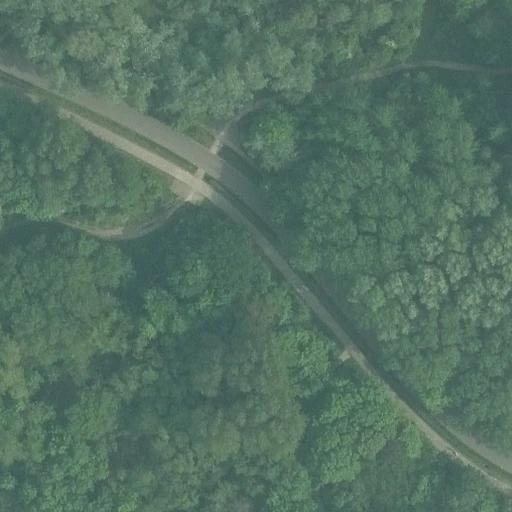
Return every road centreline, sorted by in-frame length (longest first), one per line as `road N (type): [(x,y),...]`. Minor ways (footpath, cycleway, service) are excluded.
road 1 (unclassified): [(0,58),(188,150),(256,201),(433,401),(511,463)]
road 2 (unknown): [(424,0),(424,34),(406,64),(243,106),(195,182),(143,228),(114,236),(33,221),(0,239)]
